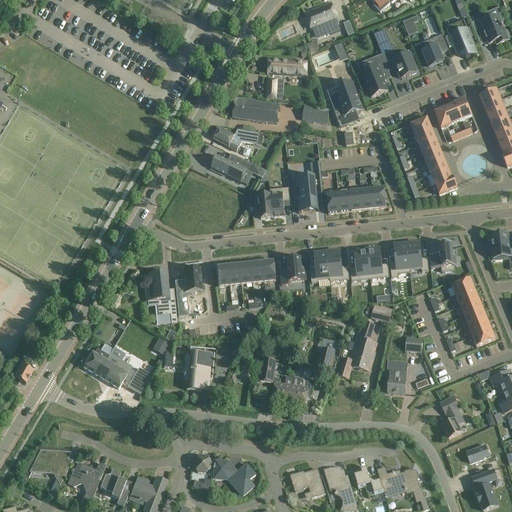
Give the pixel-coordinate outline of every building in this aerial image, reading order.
[(371,0),(376,5),(375,6),(374,6),(381,14),(381,13),(390,5),(388,3),(391,0),(408,0),(410,2),(413,0),(371,0)] [(331,3),(304,14),(308,23),(312,34),(327,27),(331,35),(340,31),(337,23),(339,23),(335,12),(331,3)] [(487,41),(490,46),(496,44),(498,47),(509,43),(504,30),(503,28),(506,27),(502,17),(488,22),(486,19),(472,24),(477,36),(483,33),(487,41)] [(416,18),(403,24),(408,36),(408,37),(408,38),(416,34),(413,25),(418,23),(419,23),(417,18),(416,18)] [(464,21),(446,29),(449,37),(445,39),(449,49),(453,47),(457,56),(467,60),(478,55),(471,39),(473,38),(470,29),(468,30),(464,21)] [(349,22),(343,25),(348,37),(354,35),(349,22)] [(441,65),(443,64),(443,63),(444,63),(445,63),(441,54),(448,51),(442,37),(420,46),(423,53),(422,53),(422,52),(421,53),(426,63),(428,70),(441,65)] [(389,42),(378,46),(389,73),(397,69),(402,80),(416,74),(407,52),(396,57),(389,42)] [(321,53),(318,45),(308,49),(311,57),(321,53)] [(318,75),(346,66),(341,50),(313,60),(318,75)] [(372,99),(388,92),(384,82),(386,82),(384,79),(389,77),(390,77),(382,56),(374,59),(377,67),(361,73),(372,99)] [(307,61),(269,59),(268,78),(306,79),(306,75),(307,66),(307,61)] [(266,83),(265,96),(267,96),(267,99),(277,100),(278,81),(272,81),(272,83),(266,83)] [(344,97),(331,102),(341,129),(347,127),(344,118),(361,112),(351,85),(340,88),(344,97)] [(479,98),(484,108),(501,101),(497,91),(479,98)] [(277,124),(279,106),(255,103),(255,102),(235,99),(233,119),(277,124)] [(465,101),(455,105),(462,122),(472,118),(465,101)] [(484,108),(488,118),(505,111),(501,101),(484,108)] [(455,105),(445,109),(452,126),(462,122),(455,105)] [(326,125),(329,112),(305,108),(303,121),(326,125)] [(434,113),(441,130),(452,126),(445,109),(434,113)] [(488,118),(492,128),(509,121),(505,111),(488,118)] [(410,126),(415,137),(432,130),(428,119),(410,126)] [(492,128),(496,138),(511,131),(511,128),(509,121),(492,128)] [(237,131),(234,137),(229,134),(220,130),(214,141),(223,146),(237,153),(242,143),(257,146),(259,135),(237,131)] [(415,137),(419,147),(436,140),(432,130),(415,137)] [(511,131),(496,138),(500,148),(511,143),(511,131)] [(419,147),(423,157),(440,150),(436,140),(419,147)] [(511,143),(500,148),(504,158),(503,158),(503,159),(511,155),(511,143)] [(423,157),(427,167),(444,160),(440,150),(423,157)] [(260,179),(260,178),(258,177),(261,171),(266,173),(231,155),(231,156),(233,157),(230,163),(218,157),(212,170),(240,184),(246,172),(260,179)] [(511,155),(503,159),(507,169),(511,167),(511,155)] [(427,167),(431,177),(448,170),(444,160),(427,167)] [(298,181),(300,192),(299,192),(299,200),(300,199),(302,212),(315,211),(318,211),(318,213),(319,213),(318,202),(323,202),(324,202),(321,175),(320,164),(310,165),(312,179),(298,181)] [(431,177),(435,187),(453,179),(452,179),(448,170),(431,177)] [(262,180),(260,183),(269,182),(268,173),(266,173),(263,179),(262,180)] [(435,187),(439,197),(458,190),(453,179),(435,187)] [(384,189),(372,190),(374,211),(386,209),(384,189)] [(273,219),(274,219),(278,218),(285,217),(284,203),(290,202),(289,190),(271,191),(273,219)] [(372,190),(361,192),(363,212),(374,211),(372,190)] [(273,219),(271,191),(270,191),(270,196),(254,198),(255,207),(260,207),(260,210),(261,220),(266,220),(273,219)] [(361,192),(350,193),(352,213),(363,212),(361,192)] [(350,193),(338,194),(340,214),(352,213),(350,193)] [(338,194),(326,195),(329,216),(340,214),(338,194)] [(511,250),(509,251),(508,236),(492,238),(494,260),(509,258),(511,271),(511,270),(511,250)] [(452,245),(450,245),(439,246),(440,255),(429,256),(431,271),(441,269),(442,274),(445,274),(455,273),(454,268),(456,268),(456,263),(455,257),(453,257),(452,245)] [(410,275),(411,275),(410,272),(421,271),(422,274),(429,273),(429,269),(428,260),(421,261),(420,246),(417,246),(409,246),(410,247),(407,247),(410,275)] [(410,275),(407,247),(395,249),(396,263),(390,264),(391,278),(392,280),(399,279),(398,276),(410,275)] [(370,281),(389,279),(389,276),(388,266),(382,267),(380,252),(368,254),(370,281)] [(330,283),(349,281),(349,278),(348,268),(342,269),(340,255),(338,255),(337,254),(330,255),(329,256),(328,256),(330,283)] [(370,281),(368,254),(355,255),(357,270),(350,270),(352,283),(370,281)] [(330,283),(328,256),(315,257),(317,271),(310,272),(311,283),(312,285),(319,284),(318,282),(330,281),(330,283)] [(280,271),(282,287),(289,286),(289,283),(306,281),(305,268),(302,269),(301,259),(287,260),(288,270),(280,271)] [(274,262),(262,264),(264,284),(276,283),(274,262)] [(262,264),(251,265),(253,285),(264,284),(262,264)] [(251,265),(239,266),(242,286),(253,285),(251,265)] [(239,266),(228,267),(230,287),(242,286),(239,266)] [(216,268),(218,288),(230,287),(228,267),(216,268)] [(184,282),(175,283),(176,294),(187,293),(201,292),(199,270),(183,272),(184,282)] [(168,291),(166,273),(161,274),(149,275),(151,288),(144,289),(146,303),(147,302),(148,307),(157,306),(158,317),(170,316),(171,325),(177,325),(173,291),(168,291)] [(452,287),(456,298),(475,290),(471,280),(452,287)] [(456,298),(460,308),(479,300),(475,290),(456,298)] [(460,308),(464,318),(483,310),(479,300),(460,308)] [(187,304),(177,305),(178,318),(179,318),(188,317),(187,304)] [(302,318),(303,314),(303,309),(296,308),(296,313),(295,317),(302,318)] [(392,312),(375,308),(372,318),(390,322),(392,312)] [(464,318),(468,328),(487,320),(483,310),(464,318)] [(468,328),(472,338),(491,330),(487,320),(468,328)] [(376,327),(365,324),(353,362),(344,359),(339,377),(350,380),(353,368),(370,373),(375,358),(372,357),(376,345),(371,343),(376,327)] [(477,349),(495,341),(491,330),(470,339),(470,340),(472,339),(477,349)] [(169,342),(174,334),(169,331),(164,339),(169,342)] [(169,346),(158,339),(152,350),(163,357),(169,346)] [(422,342),(407,340),(406,352),(421,354),(422,342)] [(83,369),(97,377),(106,362),(109,357),(97,350),(94,354),(92,353),(83,369)] [(191,362),(190,371),(189,371),(189,372),(192,372),(191,382),(189,382),(189,381),(187,381),(186,391),(201,392),(202,383),(205,383),(205,380),(212,381),(214,351),(204,350),(203,355),(194,354),(194,359),(193,361),(192,361),(192,362),(191,362)] [(333,352),(323,350),(319,367),(329,369),(333,352)] [(139,366),(150,372),(156,361),(146,355),(139,366)] [(31,359),(27,356),(14,378),(26,385),(33,372),(25,368),(31,359)] [(293,387),(295,379),(287,378),(286,386),(279,385),(280,381),(274,380),(276,361),(264,359),(260,382),(275,385),(273,403),(291,405),(293,387)] [(17,362),(13,360),(5,372),(9,375),(17,362)] [(106,362),(97,377),(118,390),(127,375),(106,362)] [(387,372),(386,387),(389,387),(388,395),(404,396),(405,386),(406,382),(408,364),(388,362),(387,372)] [(139,370),(133,379),(145,386),(150,376),(139,370)] [(498,387),(502,395),(511,391),(511,376),(510,371),(490,379),(491,383),(494,389),(498,387)] [(293,387),(291,405),(306,408),(307,398),(310,398),(310,399),(311,399),(314,382),(313,381),(313,382),(310,382),(310,381),(295,379),(293,387)] [(427,380),(416,385),(418,391),(429,386),(427,380)] [(126,383),(125,396),(138,396),(138,384),(126,383)] [(251,394),(259,395),(260,387),(252,386),(251,394)] [(504,395),(505,398),(507,403),(501,406),(505,416),(511,412),(511,391),(502,395),(502,396),(504,395)] [(464,424),(457,411),(460,410),(454,398),(440,405),(446,417),(446,416),(450,423),(442,427),(449,441),(458,436),(462,434),(458,427),(464,424)] [(500,414),(494,417),(497,425),(504,422),(500,414)] [(485,447),(466,454),(470,465),(489,458),(485,447)] [(68,455),(41,453),(31,472),(32,472),(53,474),(60,485),(60,486),(65,476),(59,474),(69,455),(68,455)] [(206,458),(199,457),(193,462),(193,469),(197,474),(204,475),(210,470),(210,463),(206,458)] [(228,463),(214,462),(214,467),(213,467),(213,469),(214,469),(213,480),(228,481),(242,498),(254,487),(249,482),(255,476),(246,466),(237,473),(233,468),(227,468),(228,463)] [(99,481),(99,482),(102,475),(105,467),(98,464),(95,473),(84,469),(85,467),(77,464),(75,470),(74,470),(67,486),(73,489),(74,486),(81,483),(84,485),(87,492),(83,502),(90,505),(98,485),(99,481)] [(342,474),(341,469),(336,469),(336,470),(331,471),(331,470),(330,469),(324,471),(330,491),(335,489),(336,492),(334,493),(335,495),(337,495),(342,497),(345,502),(345,508),(344,510),(338,510),(338,511),(358,511),(348,477),(346,478),(345,473),(342,474)] [(369,476),(367,469),(361,471),(353,474),(358,490),(365,488),(368,498),(383,494),(380,481),(373,483),(370,481),(370,478),(368,478),(369,476)] [(387,476),(385,469),(377,471),(385,499),(398,495),(397,492),(405,490),(406,494),(413,492),(416,502),(420,501),(421,506),(423,511),(426,511),(430,511),(426,499),(425,499),(422,489),(418,490),(415,482),(419,481),(417,473),(410,471),(404,473),(405,476),(402,477),(400,472),(387,476)] [(100,489),(112,494),(111,498),(118,501),(116,506),(123,508),(129,493),(123,491),(126,482),(119,479),(121,473),(112,470),(109,477),(105,476),(102,475),(99,482),(102,483),(100,489)] [(479,505),(480,505),(482,511),(485,511),(498,508),(489,484),(497,481),(494,472),(472,480),(475,489),(478,488),(479,491),(476,492),(478,497),(477,498),(479,505)] [(309,478),(307,474),(304,474),(305,476),(302,477),(301,474),(290,477),(295,493),(309,489),(312,500),(326,496),(322,482),(316,484),(314,477),(309,478)] [(143,506),(144,503),(147,504),(143,511),(155,511),(158,507),(157,507),(161,495),(162,496),(167,483),(157,478),(152,491),(147,489),(149,483),(138,479),(136,486),(135,485),(129,501),(143,506)]
